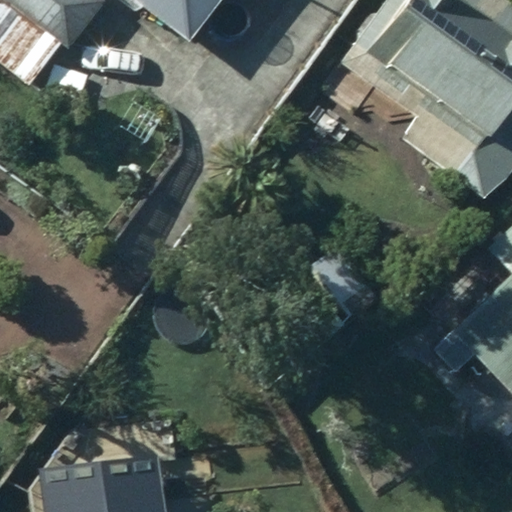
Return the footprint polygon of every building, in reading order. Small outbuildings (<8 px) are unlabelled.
[(99,9),(89,1),(89,0),(116,0),(183,50),(221,0),(0,0),(0,76),(25,95),(58,51),(64,56),(99,9)] [(411,130),(397,148),(480,208),(498,188),(511,168),(511,99),(511,97),(511,19),(485,0),(388,0),(334,74),(411,130)] [(511,230),(491,250),(487,245),(419,307),(449,339),(429,357),(467,399),(486,382),(507,405),(511,401),(511,230)] [(346,264),(316,284),(342,323),(372,303),(346,264)] [(31,511),(154,511),(152,492),(31,506),(31,511)]
